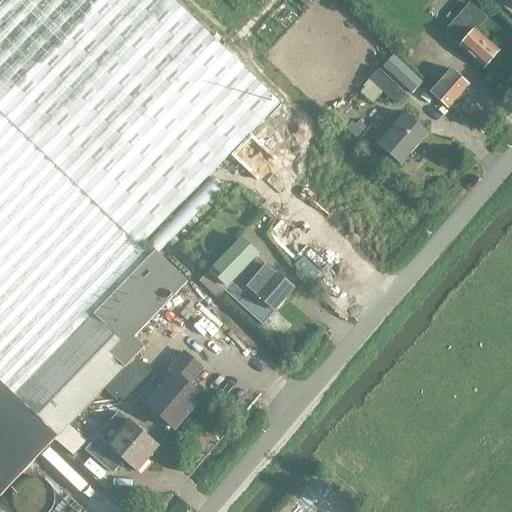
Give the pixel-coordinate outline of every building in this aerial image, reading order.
[(279,103),(172,0),(0,0),(0,373),(2,372),(20,389),(148,257),(146,255),(139,248),(279,103)] [(498,52),(474,30),(486,16),(478,9),(453,38),(461,45),(460,46),(484,68),(498,52)] [(428,85),(394,54),(371,79),(398,104),(406,95),(412,101),(428,85)] [(451,69),(430,93),(448,109),(469,85),(451,69)] [(409,155),(428,134),(419,127),(422,124),(416,119),(415,118),(413,121),(405,114),(386,135),(409,155)] [(281,220),(271,232),(297,254),(307,242),(281,220)] [(294,290),(266,266),(265,267),(256,259),(259,255),(238,237),(209,270),(228,287),(225,290),(263,325),(294,290)] [(145,348),(133,336),(186,280),(153,248),(146,255),(148,257),(20,389),(20,390),(15,395),(58,436),(69,424),(105,387),(120,402),(151,371),(136,357),(145,348)] [(300,259),(308,278),(322,272),(314,253),(300,259)] [(228,287),(209,270),(198,281),(217,298),(225,290),(228,287)] [(202,397),(188,385),(202,368),(184,353),(170,370),(171,370),(156,387),(161,391),(147,406),(174,429),(202,397)] [(0,496),(31,464),(57,437),(58,436),(15,395),(20,390),(20,389),(2,372),(0,373),(0,496)] [(158,447),(143,435),(146,432),(136,424),(133,426),(118,413),(86,450),(112,473),(123,460),(137,472),(158,447)] [(74,457),(88,441),(69,424),(58,436),(57,437),(55,440),(74,457)] [(19,511),(50,511),(52,511),(53,508),(54,506),(55,504),(55,502),(55,500),(55,499),(55,497),(55,494),(54,491),(53,489),(52,487),(50,485),(49,484),(47,482),(45,481),(43,480),(40,479),(38,478),(35,478),(33,478),(31,479),(29,479),(26,481),(24,482),(21,484),(19,485),(18,487),(17,489),(16,491),(15,493),(15,496),(15,498),(15,500),(15,501),(15,504),(16,506),(17,508),(18,510),(19,511)]
